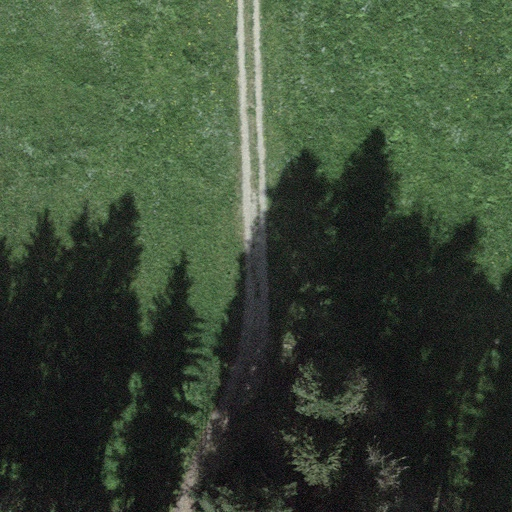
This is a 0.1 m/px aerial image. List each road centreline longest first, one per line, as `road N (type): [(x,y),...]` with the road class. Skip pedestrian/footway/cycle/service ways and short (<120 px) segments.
road 1 (track): [(177,511),(237,351),(246,0)]
road 2 (track): [(237,351),(302,511)]
